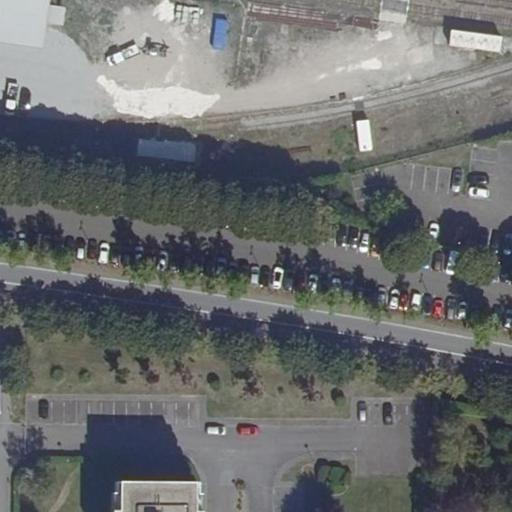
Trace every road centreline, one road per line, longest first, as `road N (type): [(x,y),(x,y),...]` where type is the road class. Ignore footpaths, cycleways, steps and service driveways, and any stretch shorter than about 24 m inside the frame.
road 1 (secondary): [(511,363),(0,284)]
road 2 (track): [(88,74),(227,101),(304,85),(394,30),(396,0)]
